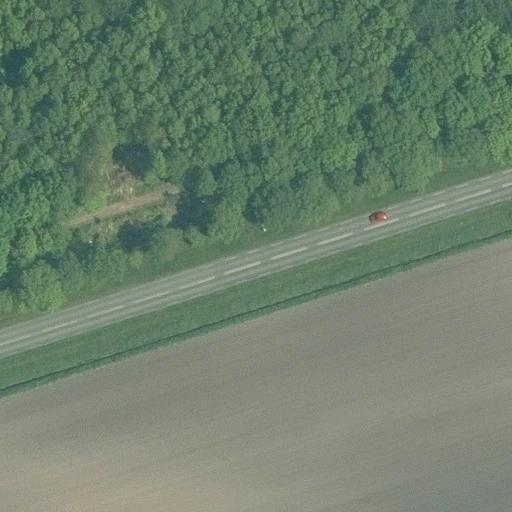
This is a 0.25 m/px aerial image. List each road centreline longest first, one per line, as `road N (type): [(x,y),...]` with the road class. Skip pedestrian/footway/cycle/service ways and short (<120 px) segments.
road 1 (primary): [(0,347),(511,186)]
road 2 (track): [(0,249),(511,89)]
